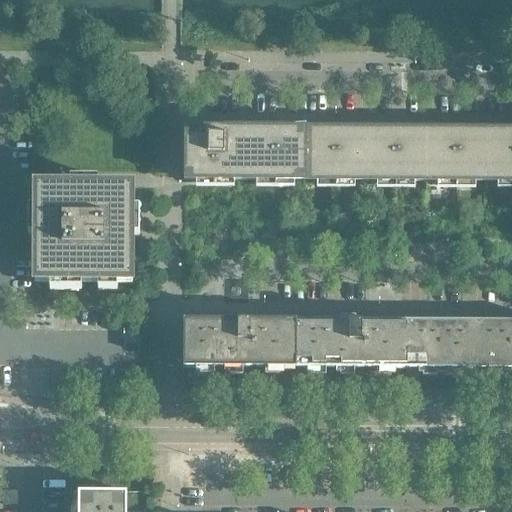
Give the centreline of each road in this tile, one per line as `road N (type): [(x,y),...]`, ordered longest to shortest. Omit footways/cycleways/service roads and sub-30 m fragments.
road 1 (residential): [(511,500),(218,499),(219,428)]
road 2 (residential): [(200,81),(511,83)]
road 3 (tertiary): [(511,430),(219,428)]
road 4 (residential): [(511,271),(233,269)]
road 5 (tertiary): [(219,428),(35,427)]
